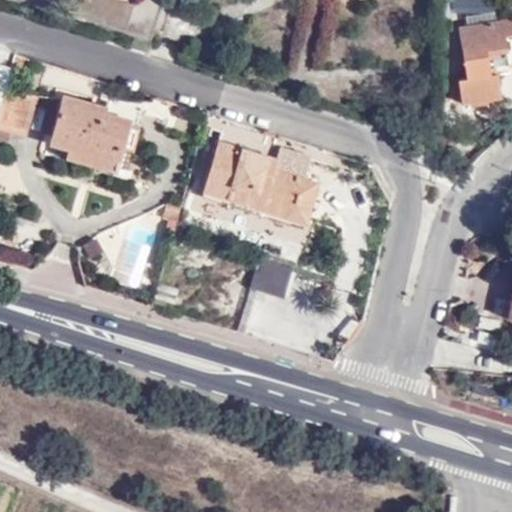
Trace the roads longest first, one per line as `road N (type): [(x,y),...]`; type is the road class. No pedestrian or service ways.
road 1 (residential): [(0,33),(384,148),(404,174),(392,281),(400,329)]
road 2 (primary): [(0,302),(371,429)]
road 3 (primary): [(378,402),(0,299)]
road 4 (residential): [(472,195),(449,224),(426,304),(400,329)]
road 5 (primary): [(371,429),(511,472)]
road 6 (primary): [(511,439),(378,402)]
